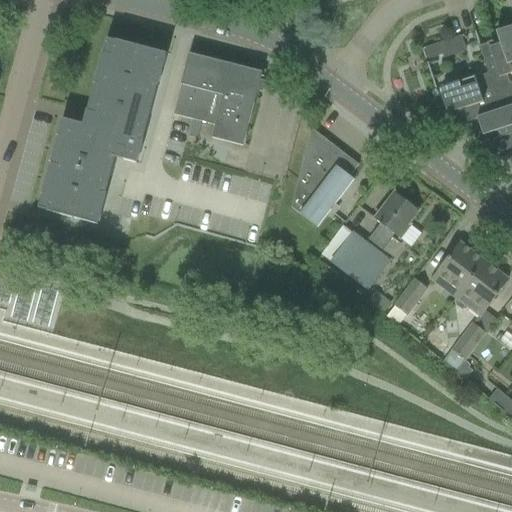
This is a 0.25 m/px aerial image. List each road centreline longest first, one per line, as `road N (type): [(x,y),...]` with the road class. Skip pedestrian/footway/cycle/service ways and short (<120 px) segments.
road 1 (residential): [(511,225),(332,87)]
road 2 (residential): [(332,87),(265,41),(128,0)]
road 3 (unclassified): [(0,153),(41,0)]
